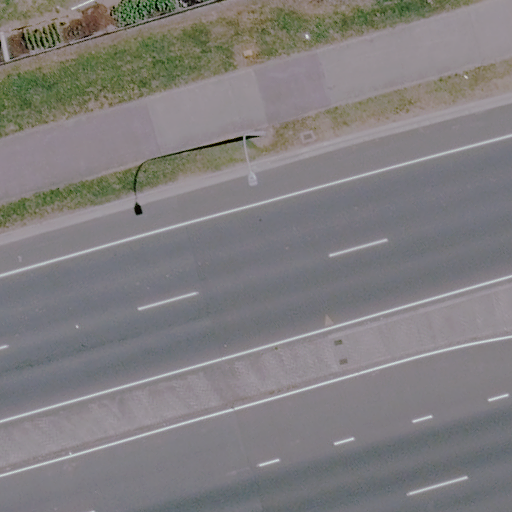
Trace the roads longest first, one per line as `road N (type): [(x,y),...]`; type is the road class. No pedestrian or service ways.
road 1 (secondary): [(0,349),(511,204)]
road 2 (secondary): [(511,468),(360,511)]
